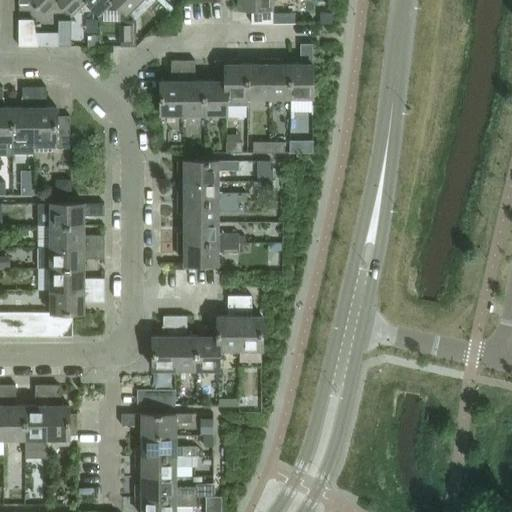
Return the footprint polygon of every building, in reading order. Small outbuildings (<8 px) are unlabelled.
[(17,0),(18,3),(29,3),(31,1),(43,13),(56,0),(17,0)] [(57,0),(70,13),(83,0),(57,0)] [(84,0),(98,13),(110,0),(84,0)] [(137,0),(111,0),(125,13),(137,0)] [(237,0),(237,7),(251,7),(251,23),(272,23),(272,0),(237,0)] [(34,17),(18,17),(18,45),(38,45),(34,17)] [(58,20),(58,45),(70,46),(70,20),(58,20)] [(122,20),(123,45),(135,45),(136,20),(122,20)] [(312,98),(312,43),(300,43),(300,63),(290,63),(290,98),(312,98)] [(247,98),(247,63),(237,63),(237,58),(225,58),(225,60),(226,98),(247,98)] [(268,98),(268,58),(257,58),(257,63),(247,63),(247,98),(268,98)] [(290,98),(290,63),(280,63),(280,58),(268,58),(268,98),(290,98)] [(182,114),(182,60),(170,60),(170,80),(160,80),(160,114),(182,114)] [(194,80),(194,60),(182,60),(182,114),(204,114),(204,80),(194,80)] [(226,98),(225,60),(214,60),(214,80),(204,80),(204,114),(226,114),(226,98)] [(12,153),(12,106),(2,106),(2,86),(0,86),(0,152),(11,153),(12,153)] [(34,154),(34,86),(22,86),(22,106),(12,106),(12,153),(11,153),(11,154),(34,154)] [(45,106),(45,86),(34,86),(34,154),(63,154),(63,148),(69,148),(69,115),(56,115),(56,106),(45,106)] [(295,121),(265,120),(265,132),(294,133),(295,121)] [(241,153),(241,142),(226,142),(225,152),(241,153)] [(268,153),(268,142),(252,142),(252,153),(268,153)] [(284,142),(268,142),(268,153),(284,153),(284,142)] [(238,170),(238,160),(176,160),(176,171),(183,171),(183,181),(218,181),(218,170),(238,170)] [(218,192),(218,181),(183,181),(183,191),(176,191),(176,201),(238,201),(238,192),(218,192)] [(238,211),(238,201),(176,201),(176,212),(183,212),(183,222),(218,222),(218,211),(238,211)] [(104,203),(37,203),(37,225),(49,225),(84,225),(84,215),(104,215),(104,203)] [(218,233),(218,222),(183,222),(183,232),(176,232),(176,242),(238,242),(238,233),(218,233)] [(84,234),(84,225),(49,225),(49,246),(104,246),(104,234),(84,234)] [(238,251),(238,242),(176,242),(176,253),(183,253),(183,263),(218,263),(218,252),(238,251)] [(104,258),(104,246),(49,246),(37,246),(37,268),(49,268),(84,268),(84,258),(104,258)] [(84,278),(84,268),(49,268),(49,290),(104,290),(104,278),(84,278)] [(260,288),(262,276),(240,273),(238,285),(260,288)] [(104,301),(104,297),(104,290),(49,290),(49,311),(60,311),(72,311),(84,311),(84,301),(104,301)] [(195,306),(195,295),(175,294),(174,305),(195,306)] [(239,365),(239,361),(239,295),(227,295),(227,315),(218,315),(218,365),(239,365)] [(251,315),(251,295),(239,295),(239,361),(261,361),(261,315),(251,315)] [(0,335),(12,335),(12,311),(0,311),(0,335)] [(24,335),(24,311),(12,311),(12,335),(24,335)] [(36,335),(36,312),(24,311),(24,335),(36,335)] [(48,336),(48,311),(36,312),(36,335),(48,336)] [(60,336),(60,311),(49,311),(48,311),(48,336),(60,336)] [(72,336),(72,311),(60,311),(60,336),(72,336)] [(175,369),(174,315),(163,315),(163,335),(152,335),(152,369),(175,369)] [(196,369),(196,335),(186,335),(186,315),(174,315),(175,369),(196,369)] [(218,369),(218,365),(218,315),(206,315),(206,335),(196,335),(196,369),(218,369)] [(28,375),(27,363),(3,364),(4,376),(28,375)] [(70,373),(70,364),(48,365),(48,373),(70,373)] [(25,438),(25,404),(15,404),(15,384),(3,384),(3,438),(25,438)] [(47,438),(46,384),(34,384),(34,404),(25,404),(25,438),(47,438)] [(76,434),(76,413),(68,413),(68,404),(58,404),(58,384),(46,384),(47,438),(69,438),(68,434),(76,434)] [(136,389),(136,393),(137,405),(174,404),(174,388),(136,389)] [(239,404),(239,393),(218,393),(218,404),(239,404)] [(175,435),(175,421),(191,421),(191,412),(121,413),(121,425),(141,425),(141,435),(175,435)] [(175,445),(175,435),(141,435),(141,445),(134,445),(134,455),(191,455),(191,445),(175,445)] [(191,464),(191,455),(134,455),(134,466),(141,466),(141,476),(175,476),(175,463),(191,464)] [(226,462),(208,462),(208,493),(226,493),(226,462)] [(175,488),(175,476),(141,476),(141,486),(134,486),(134,496),(191,496),(191,488),(175,488)] [(191,507),(191,497),(191,496),(134,496),(134,507),(141,507),(140,511),(175,511),(175,506),(191,507)]
